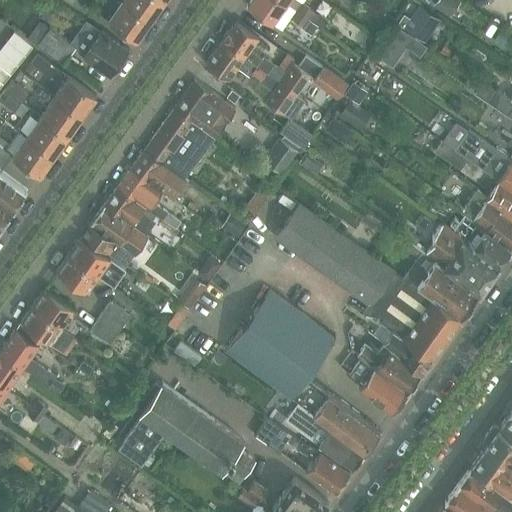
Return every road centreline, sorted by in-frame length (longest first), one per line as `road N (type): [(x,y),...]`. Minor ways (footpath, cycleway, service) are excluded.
road 1 (residential): [(0,324),(231,0)]
road 2 (residential): [(183,0),(0,257)]
road 3 (unclassified): [(511,278),(340,511)]
road 4 (unclassified): [(409,511),(511,367)]
